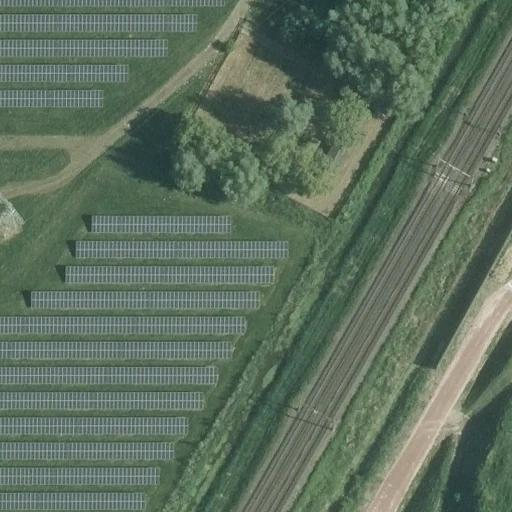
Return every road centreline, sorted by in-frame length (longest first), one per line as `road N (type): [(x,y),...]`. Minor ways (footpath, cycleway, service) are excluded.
road 1 (track): [(251,0),(50,176),(0,196)]
road 2 (unclassified): [(380,511),(486,323),(511,295)]
